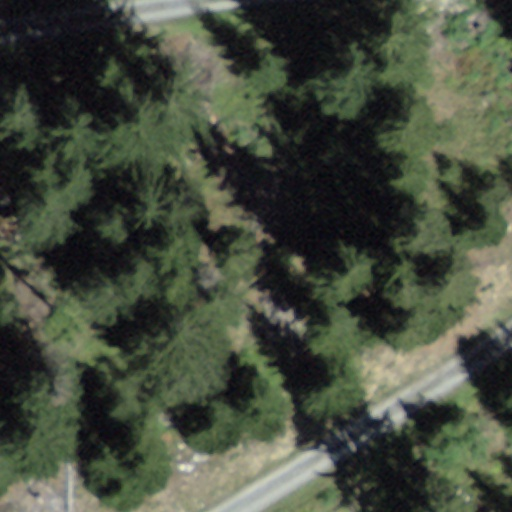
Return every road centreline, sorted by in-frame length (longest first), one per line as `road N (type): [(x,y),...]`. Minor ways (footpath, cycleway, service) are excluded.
road 1 (track): [(215,511),(511,330)]
road 2 (track): [(131,0),(0,23)]
